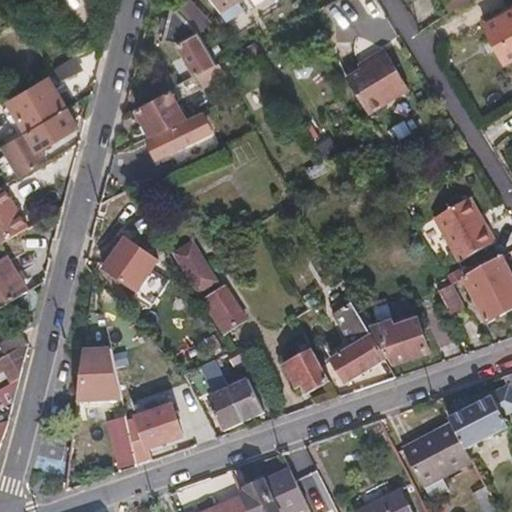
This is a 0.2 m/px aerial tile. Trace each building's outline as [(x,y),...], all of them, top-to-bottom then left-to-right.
[(214,0),(227,20),(245,9),(241,1),(241,0),(214,0)] [(471,0),(444,0),(451,13),(471,0)] [(179,10),(170,8),(168,18),(163,17),(159,29),(165,31),(163,40),(180,44),(196,74),(217,63),(200,33),(179,10)] [(511,9),(486,25),(506,63),(511,59),(511,9)] [(217,63),(196,74),(205,88),(227,75),(224,70),(260,50),(256,43),(217,63)] [(386,49),(371,59),(373,63),(362,70),(347,79),(368,114),(409,90),(386,49)] [(359,65),(362,70),(373,63),(371,59),(359,65)] [(12,101),(29,132),(67,109),(49,79),(12,101)] [(153,136),(186,119),(171,89),(137,108),(153,136)] [(217,104),(231,97),(228,91),(214,98),(217,104)] [(77,128),(67,109),(29,132),(2,148),(20,178),(46,163),(39,150),(77,128)] [(153,136),(148,138),(157,159),(213,131),(204,110),(186,119),(153,136)] [(325,162),(334,157),(329,147),(319,153),(325,162)] [(325,162),(307,170),(313,180),(331,172),(325,162)] [(462,187),(428,207),(453,251),(487,231),(462,187)] [(0,248),(28,231),(3,188),(0,190),(0,248)] [(127,239),(106,269),(137,292),(158,261),(127,239)] [(195,241),(174,254),(199,295),(220,282),(195,241)] [(511,310),(511,274),(503,257),(483,268),(507,313),(511,310)] [(0,309),(17,299),(28,293),(8,261),(0,265),(0,309)] [(489,323),(507,313),(483,268),(458,281),(461,287),(467,283),(489,323)] [(466,308),(453,284),(450,286),(440,291),(452,315),(466,308)] [(227,285),(208,297),(231,333),(250,321),(227,285)] [(28,293),(17,299),(36,314),(41,296),(34,290),(28,293)] [(387,361),(353,304),(335,315),(356,347),(333,361),(348,384),(387,361)] [(375,330),(396,365),(430,353),(419,321),(396,328),(393,323),(375,330)] [(115,326),(108,327),(113,350),(120,386),(128,384),(115,326)] [(0,345),(7,357),(29,343),(22,332),(0,345)] [(7,357),(0,361),(0,374),(4,372),(11,384),(20,380),(29,343),(7,357)] [(233,353),(228,355),(236,369),(251,360),(244,347),(233,353)] [(84,351),(78,401),(123,399),(120,386),(113,350),(84,351)] [(332,382),(316,352),(286,367),(298,387),(305,383),(310,392),(332,382)] [(217,361),(201,368),(214,395),(210,397),(226,433),(246,423),(230,388),(217,361)] [(452,421),(468,451),(509,429),(504,417),(511,412),(511,375),(503,378),(508,388),(450,418),(452,421)] [(230,388),(246,423),(266,415),(249,378),(230,388)] [(11,384),(0,390),(0,412),(14,405),(20,380),(11,384)] [(140,405),(126,409),(138,466),(152,461),(148,450),(184,437),(174,408),(144,417),(140,405)] [(0,450),(9,421),(0,423),(0,450)] [(468,451),(452,421),(404,448),(432,500),(450,491),(444,480),(468,467),(472,476),(479,472),(468,451)] [(233,471),(204,480),(209,496),(239,486),(233,471)] [(251,511),(295,511),(309,506),(297,483),(291,471),(242,492),(244,495),(251,511)] [(309,506),(311,511),(331,501),(317,474),(297,483),(309,506)] [(360,497),(365,508),(393,493),(387,482),(360,497)] [(499,511),(486,486),(472,494),(482,511),(499,511)] [(393,493),(365,508),(358,511),(357,511),(412,511),(401,489),(393,493)] [(251,511),(244,495),(207,511),(251,511)]
